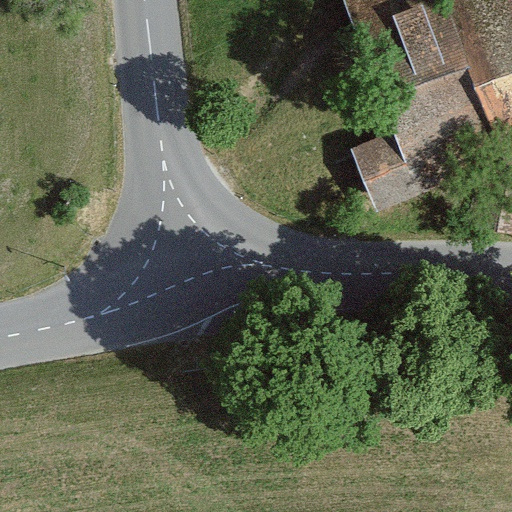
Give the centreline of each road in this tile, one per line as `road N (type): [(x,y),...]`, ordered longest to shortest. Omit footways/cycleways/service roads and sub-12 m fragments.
road 1 (tertiary): [(511,272),(239,269),(176,251)]
road 2 (tertiary): [(147,0),(176,251)]
road 3 (unclassified): [(176,251),(108,306),(0,330)]
